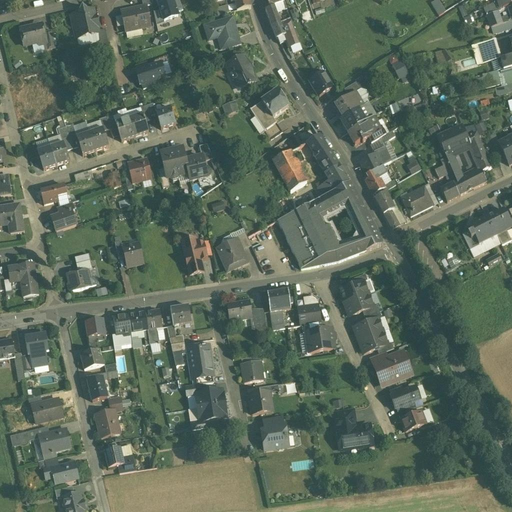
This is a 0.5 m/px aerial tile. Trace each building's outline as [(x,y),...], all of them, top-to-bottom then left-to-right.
[(156,0),(157,0),(164,22),(178,18),(177,14),(171,0),(156,0)] [(178,0),(171,0),(177,14),(183,12),(178,0)] [(214,0),(218,16),(229,13),(225,0),(214,0)] [(234,0),(235,1),(237,11),(251,8),(248,0),(234,0)] [(511,0),(504,0),(503,0),(504,1),(498,3),(501,11),(507,8),(507,9),(511,6),(511,0)] [(444,14),(436,2),(431,4),(439,17),(444,14)] [(280,23),(274,6),(271,8),(265,9),(277,39),(285,35),(286,35),(281,25),(280,23)] [(496,6),(486,10),(488,16),(498,13),(499,13),(496,6)] [(143,8),(121,12),(125,33),(151,28),(146,7),(143,8)] [(313,19),(309,9),(301,12),(306,22),(313,19)] [(93,12),(71,17),(73,28),(77,30),(79,40),(86,38),(88,35),(91,37),(99,35),(98,32),(97,27),(96,27),(95,26),(94,22),(95,20),(93,12)] [(488,16),(487,17),(492,29),(502,25),(500,20),(498,13),(488,16)] [(232,19),(204,27),(208,39),(217,36),(222,51),(240,45),(236,32),(232,19)] [(299,44),(290,19),(280,23),(281,25),(286,35),(285,35),(290,47),(299,44)] [(502,25),(492,29),(494,35),(511,29),(511,22),(510,22),(502,25)] [(44,34),(42,28),(40,27),(21,32),(24,48),(37,45),(39,46),(43,45),(46,45),(44,34)] [(105,30),(98,32),(99,35),(100,40),(96,41),(99,53),(110,50),(105,30)] [(52,32),(44,34),(46,45),(43,45),(44,52),(56,50),(52,32)] [(299,44),(290,47),(285,35),(277,39),(280,44),(285,42),(288,49),(287,50),(290,55),(302,50),(299,44)] [(495,40),(486,43),(475,45),(481,65),(501,59),(495,40)] [(436,66),(449,61),(445,51),(433,55),(436,66)] [(256,83),(244,58),(227,66),(234,82),(236,81),(241,91),(256,83)] [(511,59),(501,63),(503,71),(511,68),(511,59)] [(390,66),(401,85),(410,80),(398,61),(390,66)] [(146,63),(135,67),(137,73),(148,69),(146,63)] [(137,73),(136,73),(140,86),(141,85),(158,79),(165,77),(161,65),(148,69),(137,73)] [(511,68),(503,71),(497,73),(499,80),(504,79),(507,78),(507,77),(511,75),(511,68)] [(323,74),(309,82),(319,98),(332,89),(323,74)] [(158,79),(141,85),(143,91),(160,85),(158,79)] [(356,84),(344,91),(348,98),(355,93),(356,94),(361,91),(356,84)] [(277,92),(262,103),(272,119),(273,119),(288,108),(277,92)] [(348,98),(334,107),(342,120),(358,110),(364,107),(356,94),(355,93),(348,98)] [(262,103),(250,111),(264,132),(276,124),(273,119),(272,119),(262,103)] [(153,106),(147,108),(150,118),(156,116),(155,115),(156,114),(153,106)] [(147,108),(140,110),(142,116),(144,121),(145,124),(151,122),(150,118),(147,108)] [(458,117),(463,130),(489,122),(485,109),(468,113),(458,117)] [(156,114),(155,115),(156,116),(161,131),(175,127),(173,118),(170,110),(156,114)] [(342,120),(340,121),(348,134),(365,123),(358,110),(342,120)] [(142,116),(129,120),(135,139),(149,134),(145,124),(144,121),(142,116)] [(113,117),(107,119),(110,131),(116,129),(115,125),(113,117)] [(380,129),(373,118),(365,123),(373,135),(361,142),(362,144),(368,140),(371,145),(386,136),(382,128),(380,129)] [(107,119),(99,122),(102,130),(103,130),(103,133),(110,131),(107,119)] [(115,125),(116,129),(117,130),(119,138),(121,144),(135,139),(129,120),(115,125)] [(365,123),(348,134),(355,146),(361,142),(373,135),(365,123)] [(276,124),(264,132),(271,141),(282,132),(276,124)] [(476,129),(481,139),(488,136),(484,126),(476,129)] [(70,127),(65,129),(69,139),(76,137),(73,127),(70,127)] [(462,128),(437,140),(444,155),(452,152),(453,155),(461,152),(461,151),(470,148),(470,147),(467,139),(463,130),(462,128)] [(65,129),(58,131),(62,142),(69,139),(65,129)] [(116,129),(110,131),(113,140),(119,138),(117,130),(116,129)] [(102,130),(89,135),(95,153),(109,149),(103,133),(103,130),(102,130)] [(433,130),(428,132),(431,139),(436,137),(433,130)] [(498,145),(493,134),(489,136),(490,140),(489,141),(494,152),(500,149),(498,145)] [(89,135),(76,139),(82,158),(95,153),(89,135)] [(303,144),(297,136),(289,142),(295,151),(304,146),(303,144)] [(476,136),(467,139),(470,147),(470,148),(480,171),(481,174),(491,170),(476,136)] [(329,151),(320,137),(314,140),(312,138),(308,140),(308,141),(309,143),(309,144),(310,144),(314,151),(312,152),(314,156),(316,159),(329,151)] [(35,143),(36,148),(58,144),(57,138),(35,143)] [(511,138),(498,145),(500,149),(509,167),(511,165),(511,138)] [(63,144),(50,149),(56,167),(69,163),(63,144)] [(286,155),(274,161),(280,174),(296,165),(296,164),(314,156),(312,152),(314,151),(310,144),(309,144),(304,146),(295,151),(291,153),(290,153),(286,155)] [(207,146),(199,148),(202,159),(204,163),(213,161),(207,146)] [(385,148),(374,153),(375,155),(372,157),(371,155),(365,158),(366,160),(360,163),(366,175),(376,170),(391,162),(385,148)] [(50,149),(37,153),(43,172),(56,167),(50,149)] [(183,150),(160,155),(164,170),(167,181),(167,180),(170,180),(171,181),(173,182),(178,181),(179,179),(178,178),(188,175),(185,163),(186,163),(183,150)] [(339,166),(329,151),(316,159),(329,181),(343,173),(339,166)] [(452,152),(444,155),(446,159),(448,165),(449,166),(454,163),(455,163),(456,160),(453,155),(452,152)] [(186,163),(185,163),(188,175),(190,182),(207,178),(207,177),(209,176),(210,173),(210,171),(208,169),(205,169),(204,163),(202,159),(186,163)] [(446,159),(440,162),(443,167),(448,165),(446,159)] [(413,160),(403,165),(410,176),(419,170),(413,160)] [(147,161),(128,166),(131,179),(132,184),(151,180),(147,161)] [(454,163),(449,166),(452,174),(456,182),(453,184),(460,197),(467,193),(461,180),(454,163)] [(290,194),(307,185),(296,165),(280,174),(290,194)] [(443,167),(434,171),(439,180),(449,175),(452,174),(449,166),(448,165),(443,167)] [(164,170),(158,172),(163,189),(169,188),(167,180),(167,181),(164,170)] [(387,191),(376,170),(366,175),(368,179),(365,181),(375,199),(386,192),(387,191)] [(480,171),(461,180),(467,193),(486,184),(481,174),(480,171)] [(87,172),(74,177),(76,184),(89,180),(87,172)] [(343,173),(329,181),(336,190),(349,183),(343,173)] [(8,177),(0,178),(0,197),(11,195),(8,177)] [(131,179),(125,180),(128,192),(134,190),(132,184),(131,179)] [(329,181),(311,191),(316,201),(336,190),(329,181)] [(316,201),(314,203),(322,220),(346,207),(352,218),(365,211),(349,183),(336,190),(316,201)] [(453,184),(441,190),(447,203),(460,197),(453,184)] [(64,187),(41,193),(44,207),(58,203),(57,198),(66,196),(64,187)] [(424,188),(401,200),(410,218),(433,207),(424,188)] [(386,192),(375,199),(384,214),(391,211),(394,209),(386,192)] [(213,212),(223,209),(221,203),(211,206),(213,212)] [(322,220),(314,203),(299,211),(291,215),(308,249),(313,247),(319,267),(337,263),(359,254),(353,243),(340,247),(331,229),(331,228),(330,227),(329,228),(327,229),(322,220)] [(72,204),(58,208),(60,216),(71,212),(71,213),(74,212),(72,204)] [(0,209),(0,224),(4,224),(4,226),(9,225),(10,235),(23,233),(19,206),(0,209)] [(365,211),(352,218),(360,235),(353,243),(359,254),(383,245),(374,228),(365,211)] [(391,211),(384,214),(392,229),(399,226),(391,211)] [(511,228),(503,211),(494,216),(493,214),(486,218),(496,237),(506,232),(511,228)] [(60,216),(51,219),(56,234),(76,227),(71,213),(71,212),(60,216)] [(291,215),(277,222),(300,270),(319,267),(313,247),(308,249),(291,215)] [(486,218),(468,226),(472,233),(471,233),(474,239),(475,239),(478,246),(496,237),(486,218)] [(506,232),(496,237),(502,248),(511,243),(506,232)] [(245,234),(236,238),(238,243),(242,251),(251,247),(245,234)] [(196,245),(189,246),(189,245),(187,243),(182,245),(190,277),(203,274),(201,263),(200,263),(196,245)] [(203,243),(196,245),(200,263),(201,263),(207,262),(203,243)] [(238,243),(218,252),(227,273),(248,264),(242,251),(238,243)] [(122,247),(121,244),(115,245),(117,257),(123,256),(121,247),(122,247)] [(140,246),(129,249),(129,246),(122,247),(121,247),(123,256),(126,267),(132,265),(133,268),(144,266),(140,246)] [(447,259),(449,269),(457,267),(455,258),(447,259)] [(90,261),(76,265),(78,274),(86,272),(87,272),(92,270),(90,261)] [(33,265),(18,267),(18,268),(8,269),(10,282),(20,280),(23,299),(39,297),(36,281),(33,265)] [(78,274),(74,275),(72,274),(70,274),(70,276),(67,276),(69,285),(68,286),(69,291),(71,292),(90,288),(89,280),(90,279),(88,273),(87,272),(86,272),(78,274)] [(365,275),(350,280),(352,286),(363,282),(364,282),(367,281),(365,275)] [(352,286),(339,291),(344,304),(368,295),(364,282),(363,282),(352,286)] [(288,292),(267,295),(270,314),(278,313),(290,311),(288,292)] [(368,295),(344,304),(349,317),(362,312),(373,308),(368,295)] [(314,297),(303,299),(305,309),(318,306),(318,300),(314,297)] [(249,302),(227,306),(230,323),(252,319),(251,311),(249,302)] [(305,309),(298,310),(300,328),(302,327),(319,324),(320,325),(321,324),(318,306),(305,309)] [(373,308),(362,312),(365,318),(379,313),(377,306),(373,308)] [(188,307),(170,310),(173,327),(173,328),(174,328),(191,325),(188,307)] [(263,311),(251,311),(252,319),(254,332),(266,330),(263,311)] [(160,312),(145,314),(148,332),(157,330),(162,329),(160,312)] [(278,313),(270,314),(272,332),(280,331),(280,328),(278,313)] [(379,313),(365,318),(367,324),(378,320),(382,319),(379,313)] [(145,314),(128,317),(131,335),(148,332),(145,314)] [(128,317),(113,319),(116,337),(131,335),(128,317)] [(367,324),(354,329),(359,342),(383,333),(378,320),(367,324)] [(103,321),(85,323),(88,339),(97,338),(103,337),(106,337),(103,321)] [(319,324),(302,327),(303,335),(306,335),(306,334),(321,332),(320,325),(319,324)] [(173,327),(167,328),(171,346),(184,344),(183,337),(176,338),(174,328),(173,328),(173,327)] [(157,330),(148,332),(149,338),(150,346),(159,345),(157,333),(157,330)] [(321,332),(306,334),(306,335),(309,354),(334,350),(333,341),(335,341),(334,334),(332,335),(331,330),(321,332)] [(148,332),(131,335),(132,341),(149,338),(148,332)] [(383,333),(359,342),(364,355),(377,350),(388,346),(388,345),(383,333)] [(43,335),(27,338),(30,356),(32,368),(33,368),(48,365),(43,335)] [(132,341),(131,335),(116,337),(112,337),(115,353),(121,352),(120,347),(132,346),(132,341)] [(97,338),(88,339),(91,354),(99,352),(97,342),(97,338)] [(12,341),(0,343),(0,360),(14,359),(15,358),(15,356),(12,341)] [(184,344),(171,346),(173,354),(185,353),(184,344)] [(388,346),(377,350),(379,356),(394,350),(391,344),(388,345),(388,346)] [(202,349),(187,352),(189,366),(193,365),(196,380),(212,378),(214,377),(209,348),(205,349),(205,348),(201,348),(202,349)] [(91,354),(81,356),(85,372),(104,367),(103,366),(104,366),(102,359),(100,351),(99,352),(91,354)] [(185,353),(173,354),(176,368),(184,367),(182,356),(186,355),(185,353)] [(386,354),(369,360),(372,366),(374,365),(388,360),(386,354)] [(21,355),(15,356),(15,358),(14,359),(18,383),(25,382),(24,373),(21,358),(21,355)] [(125,355),(116,356),(119,371),(127,370),(125,355)] [(30,356),(21,358),(24,373),(33,371),(33,368),(32,368),(30,356)] [(388,360),(374,365),(382,388),(411,377),(403,358),(397,357),(388,360)] [(242,366),(241,366),(244,385),(263,382),(260,364),(260,363),(251,365),(242,366)] [(116,366),(104,368),(106,374),(117,373),(116,366)] [(212,378),(196,380),(197,387),(201,386),(214,384),(212,378)] [(96,381),(87,383),(92,403),(107,400),(103,379),(96,381)] [(197,387),(186,388),(187,398),(196,396),(203,395),(201,386),(197,387)] [(401,389),(389,393),(392,398),(403,394),(401,389)] [(392,398),(391,399),(395,411),(413,404),(420,402),(415,389),(403,394),(392,398)] [(203,395),(196,396),(198,410),(224,406),(222,392),(203,395)] [(258,395),(249,397),(252,416),(266,414),(265,406),(271,405),(270,394),(269,394),(258,395)] [(41,398),(28,401),(30,408),(31,408),(42,405),(41,398)] [(121,399),(109,402),(110,408),(122,405),(121,399)] [(42,405),(31,408),(35,425),(63,419),(59,401),(42,405)] [(413,404),(396,411),(398,416),(415,410),(413,404)] [(122,405),(110,408),(112,414),(114,413),(115,414),(123,412),(122,405)] [(224,406),(198,410),(200,423),(200,424),(207,422),(226,420),(224,406)] [(415,410),(398,416),(400,422),(417,415),(415,410)] [(428,412),(421,415),(426,426),(432,423),(428,412)] [(112,414),(96,418),(101,439),(120,435),(115,414),(114,413),(112,414)] [(352,413),(335,416),(336,428),(354,425),(352,413)] [(417,415),(400,422),(405,434),(426,426),(421,414),(417,415)] [(281,418),(264,421),(265,433),(275,432),(275,429),(283,428),(281,418)] [(200,423),(191,424),(192,432),(208,429),(207,422),(200,424),(200,423)] [(354,425),(336,428),(337,432),(336,432),(339,452),(372,447),(369,427),(358,429),(357,431),(353,428),(354,426),(354,425)] [(283,428),(275,429),(275,432),(265,433),(261,433),(264,452),(277,450),(278,452),(282,451),(283,449),(288,449),(286,437),(285,427),(283,428)] [(39,439),(49,436),(48,429),(11,438),(13,448),(30,444),(29,442),(39,440),(39,439)] [(39,440),(43,457),(56,454),(71,450),(66,431),(55,434),(55,435),(49,436),(39,439),(39,440)] [(293,438),(286,437),(288,449),(294,448),(293,438)] [(123,450),(121,441),(112,443),(113,451),(106,452),(109,472),(117,470),(125,469),(123,450)] [(133,449),(123,450),(125,469),(117,470),(118,474),(136,472),(133,449)] [(44,462),(57,459),(56,454),(43,457),(44,462)] [(57,459),(44,462),(46,469),(50,468),(51,470),(59,468),(57,459)] [(59,468),(51,470),(53,480),(55,486),(78,480),(74,464),(59,468)] [(46,469),(43,470),(46,482),(53,480),(51,470),(50,468),(46,469)] [(72,488),(55,492),(57,502),(63,500),(63,499),(74,497),(72,488)] [(74,497),(63,499),(63,500),(65,508),(64,509),(64,511),(83,511),(85,511),(83,502),(81,503),(80,495),(74,497)]
